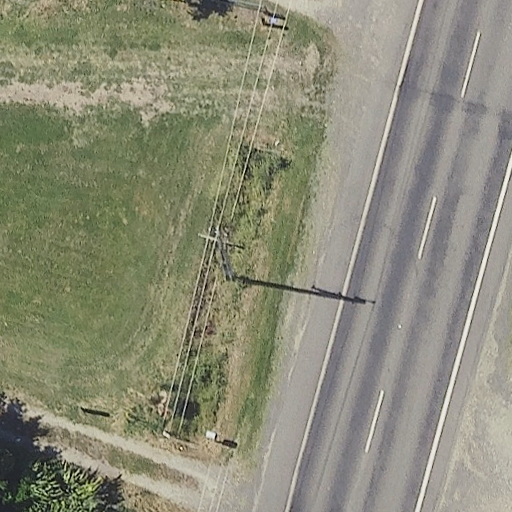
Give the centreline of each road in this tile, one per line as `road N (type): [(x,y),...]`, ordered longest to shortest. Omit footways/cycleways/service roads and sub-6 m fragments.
road 1 (trunk): [(489,0),(353,511)]
road 2 (unknown): [(393,359),(511,393)]
